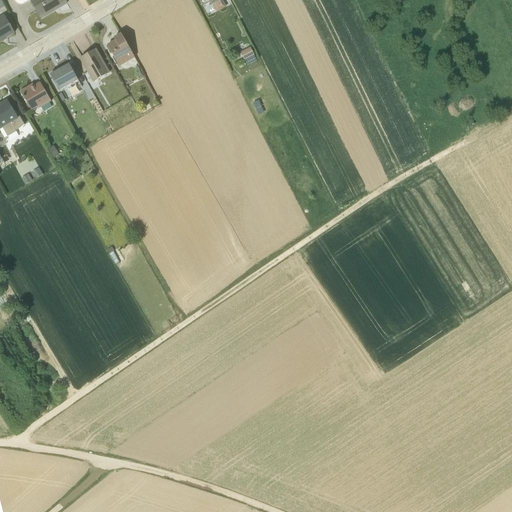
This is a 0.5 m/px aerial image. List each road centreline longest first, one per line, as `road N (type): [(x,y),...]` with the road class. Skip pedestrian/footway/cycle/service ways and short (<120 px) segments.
road 1 (track): [(467,141),(387,185),(11,443)]
road 2 (unclassified): [(270,511),(109,460)]
road 3 (residential): [(118,0),(0,67)]
